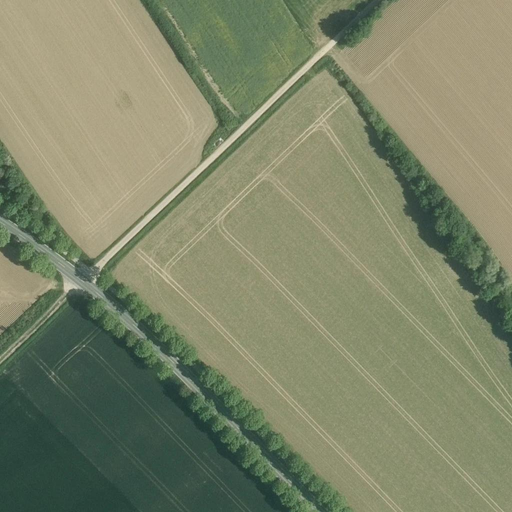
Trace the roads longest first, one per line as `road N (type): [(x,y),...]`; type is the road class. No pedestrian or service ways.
road 1 (unclassified): [(376,0),(82,281)]
road 2 (tertiary): [(82,281),(320,511)]
